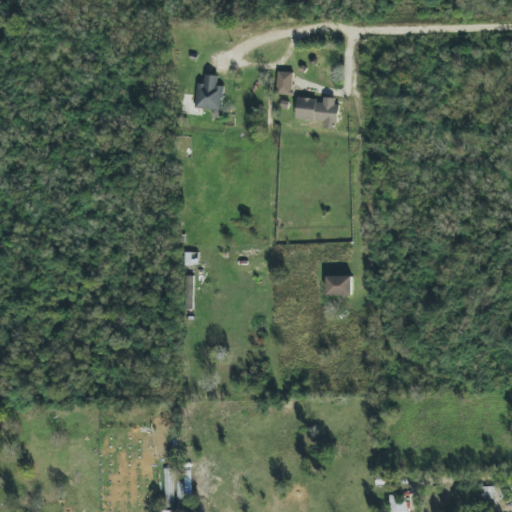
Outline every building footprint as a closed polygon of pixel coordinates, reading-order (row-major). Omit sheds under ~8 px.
[(294,72),(278,72),(277,94),(293,95),(294,72)] [(219,76),(206,75),(205,84),(197,84),(196,109),(223,110),(224,86),(219,86),(219,76)] [(324,122),(324,128),(337,129),(339,98),(324,98),(324,100),(298,99),(297,120),(324,122)] [(198,253),(184,253),(184,265),(198,265),(198,253)] [(193,276),(185,276),(184,309),(192,310),(193,276)] [(328,296),(354,296),(353,276),(327,276),(328,296)] [(497,487),(480,487),(480,511),(497,511),(497,487)] [(391,511),(406,511),(406,503),(397,504),(397,495),(391,495),(391,511)]
